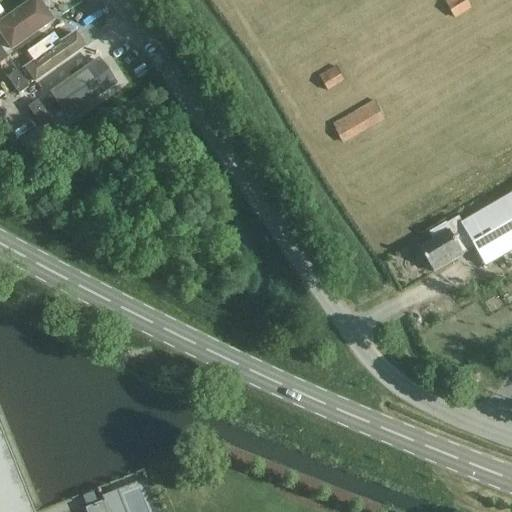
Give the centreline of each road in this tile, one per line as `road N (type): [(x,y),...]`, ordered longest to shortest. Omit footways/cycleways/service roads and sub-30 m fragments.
road 1 (unclassified): [(511,437),(407,393),(368,356),(124,0)]
road 2 (secondary): [(511,480),(288,388),(0,244)]
